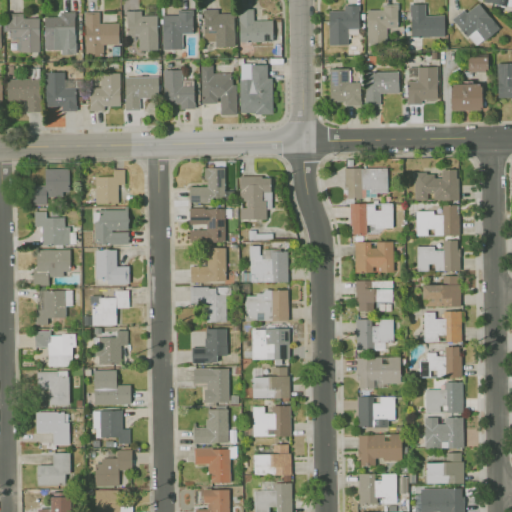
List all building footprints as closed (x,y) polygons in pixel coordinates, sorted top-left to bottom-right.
[(498,29),(478,1),(453,18),(473,46),(498,29)] [(443,14),(424,15),(424,3),(409,4),(410,36),(444,35),(443,14)] [(358,28),(358,4),(343,5),(343,10),(327,10),(328,44),(347,44),(347,28),(358,28)] [(397,27),(397,4),(382,4),(382,9),(366,9),(366,42),(386,42),(385,27),(397,27)] [(234,46),(233,12),(217,13),(217,8),(202,9),(203,35),(215,34),(215,46),(234,46)] [(239,41),(272,40),(271,19),(253,20),(252,8),(238,9),(239,41)] [(162,49),(182,48),(182,33),(192,33),(192,9),(177,9),(177,14),(161,15),(162,49)] [(156,15),(140,15),(140,10),(125,10),(126,34),(137,34),(138,50),(157,49),(156,15)] [(74,11),(58,12),(58,16),(43,16),(43,50),(60,50),(60,54),(75,54),(74,11)] [(118,22),(99,23),(98,11),(83,11),(84,55),(103,54),(103,44),(118,44),(118,22)] [(38,52),(39,17),(22,17),(22,13),(6,13),(6,37),(19,37),(19,51),(38,52)] [(467,71),(487,71),(487,54),(467,54),(467,71)] [(511,62),(496,63),(497,97),(511,97),(511,62)] [(239,113),(272,112),(271,76),(266,76),(266,63),(239,63),(239,113)] [(235,114),(234,72),(212,72),(212,64),(199,65),(200,103),(218,102),(219,114),(235,114)] [(421,103),(421,99),(437,99),(436,66),(416,66),(417,80),(406,80),(406,104),(421,103)] [(329,68),(329,104),(360,103),(359,81),(349,81),(349,68),(329,68)] [(181,69),(162,69),(163,103),(177,103),(177,108),(193,108),(193,79),(182,79),(181,69)] [(64,79),(63,71),(47,72),(48,106),(76,105),(75,78),(64,79)] [(398,92),(398,71),(363,72),(364,104),(379,104),(379,93),(398,92)] [(119,72),(100,72),(101,86),(88,87),(89,110),(103,110),(103,106),(119,105),(119,72)] [(139,109),(139,97),(158,97),(157,76),(124,76),(124,109),(139,109)] [(40,111),(40,77),(6,78),(6,102),(25,101),(25,111),(40,111)] [(450,83),(450,110),(481,109),(481,83),(450,83)] [(224,167),(204,167),(204,186),(188,185),(188,200),(223,200),(224,167)] [(386,168),(345,167),(344,196),(372,197),(372,192),(386,192),(386,168)] [(30,185),(31,204),(46,203),(46,194),(68,194),(68,168),(43,168),(44,184),(30,185)] [(457,199),(457,168),(440,169),(440,173),(413,173),(413,199),(457,199)] [(95,176),(95,202),(117,202),(117,184),(123,184),(123,169),(112,169),(112,176),(95,176)] [(265,219),(266,208),(270,209),(270,176),(240,176),(239,219),(265,219)] [(391,226),(391,203),(380,203),(380,210),(373,210),(373,203),(349,203),(349,233),(366,233),(366,226),(391,226)] [(458,236),(458,205),(442,205),(442,212),(416,212),(416,235),(431,235),(431,236),(458,236)] [(188,223),(204,223),(204,230),(188,230),(189,241),(224,241),(224,207),(188,207),(188,223)] [(128,243),(127,208),(92,209),(93,244),(128,243)] [(458,270),(458,239),(442,239),(442,247),(416,247),(416,270),(430,270),(458,270)] [(393,271),(392,241),(373,241),(354,242),(354,273),(376,272),(393,271)] [(249,282),(287,281),(286,248),(269,248),(269,259),(259,259),(259,244),(248,245),(249,282)] [(190,281),(225,281),(224,247),(206,248),(207,265),(189,266),(190,281)] [(69,248),(34,249),(35,285),(48,284),(48,274),(70,274),(69,248)] [(94,249),(95,279),(104,279),(104,283),(128,283),(128,265),(116,265),(115,248),(94,249)] [(392,280),(355,279),(355,310),(375,310),(375,307),(391,307),(392,280)] [(460,305),(459,283),(421,284),(422,306),(460,305)] [(225,321),(225,286),(188,286),(189,303),(204,303),(204,321),(225,321)] [(71,305),(71,289),(35,290),(36,323),(47,323),(46,317),(65,316),(64,305),(71,305)] [(128,307),(128,289),(113,290),(113,296),(91,296),(91,325),(115,324),(115,307),(128,307)] [(287,289),(262,289),(262,294),(244,294),(244,319),(287,320),(287,289)] [(441,311),(441,318),(434,318),(434,311),(422,312),(423,341),(437,341),(437,334),(444,334),(445,341),(460,341),(460,310),(441,311)] [(392,318),(354,319),(355,348),(383,347),(382,340),(392,339),(392,318)] [(191,362),(216,361),(216,354),(226,354),(225,328),(204,328),(204,346),(191,347),(191,362)] [(288,328),(251,328),(250,360),(288,360),(288,328)] [(97,336),(97,362),(120,362),(119,345),(126,344),(126,329),(116,330),(116,336),(97,336)] [(47,366),(73,365),(72,334),(49,334),(49,330),(34,330),(34,347),(47,346),(47,366)] [(459,374),(459,346),(443,346),(443,353),(427,353),(427,374),(459,374)] [(399,382),(399,356),(356,357),(357,387),(372,387),(372,378),(381,378),(382,383),(399,382)] [(251,396),(287,397),(288,366),(271,366),(271,376),(251,376),(251,396)] [(228,368),(193,367),(192,382),(203,383),(202,401),(227,401),(228,368)] [(115,369),(93,369),(93,404),(130,403),(129,384),(115,384),(115,369)] [(48,405),(68,404),(67,370),(35,371),(36,389),(48,389),(48,405)] [(462,411),(461,381),(443,381),(443,388),(424,388),(424,412),(462,411)] [(393,395),(356,396),(357,426),(383,425),(383,419),(394,418),(393,395)] [(289,405),(271,405),(271,412),(263,412),(263,405),(251,405),(252,436),(289,435),(289,405)] [(192,442),(227,442),(227,408),(205,409),(206,426),(192,427),(192,442)] [(128,442),(128,428),(121,428),(121,409),(92,409),(93,437),(117,436),(117,442),(128,442)] [(63,411),(35,411),(35,431),(52,432),(51,444),(68,444),(68,421),(63,421),(63,411)] [(462,416),(440,417),(440,416),(423,417),(423,447),(462,447),(462,416)] [(401,459),(400,433),(358,434),(358,465),(374,464),(374,460),(401,459)] [(289,443),(272,444),(272,453),(252,453),(252,474),(280,474),(280,480),(289,480),(289,443)] [(193,464),(208,463),(208,482),(229,481),(228,447),(193,448),(193,464)] [(36,464),(36,485),(64,484),(64,473),(69,473),(69,452),(52,452),(52,464),(36,464)] [(462,482),(461,452),(444,452),(444,461),(424,462),(425,483),(462,482)] [(396,503),(395,473),(381,474),(381,480),(373,480),(373,473),(358,473),(358,503),(379,503),(396,503)] [(290,511),(290,484),(253,485),(253,511),(290,511)] [(419,488),(419,511),(462,511),(462,487),(419,488)] [(228,511),(228,488),(203,488),(204,508),(194,508),(194,511),(228,511)] [(118,489),(94,489),(94,510),(102,510),(101,511),(131,511),(131,505),(117,505),(118,489)] [(39,511),(70,511),(70,492),(50,491),(50,508),(39,508),(39,511)]
